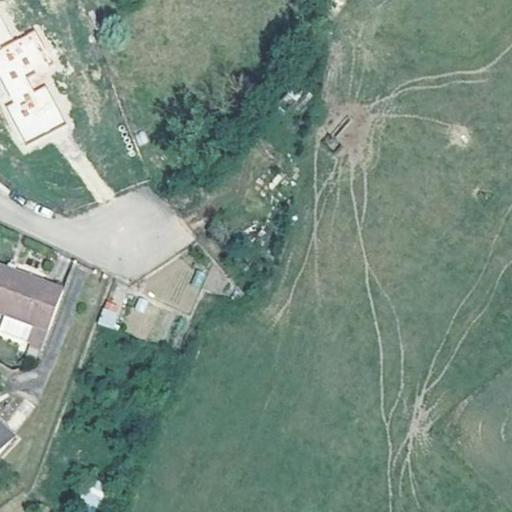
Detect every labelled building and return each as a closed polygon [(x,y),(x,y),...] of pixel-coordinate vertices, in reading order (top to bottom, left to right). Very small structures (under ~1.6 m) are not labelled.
[(54,73),(33,29),(11,40),(0,17),(0,77),(12,102),(6,105),(24,142),(65,122),(44,78),(54,73)] [(10,265),(8,271),(15,274),(17,268),(10,265)] [(31,326),(47,333),(64,293),(15,274),(8,271),(0,267),(0,313),(5,315),(31,326)] [(5,315),(0,327),(0,331),(25,342),(31,326),(5,315)] [(0,428),(0,450),(11,438),(0,428)]
